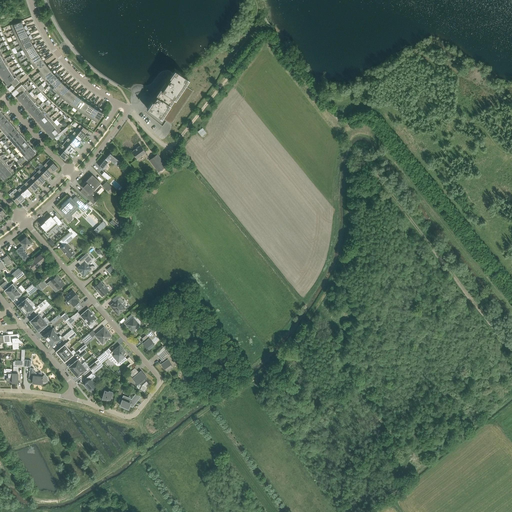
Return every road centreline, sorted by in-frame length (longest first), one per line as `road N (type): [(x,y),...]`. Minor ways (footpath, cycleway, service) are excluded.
road 1 (residential): [(131,416),(158,385),(157,375),(26,223)]
road 2 (residential): [(118,103),(61,58),(30,0)]
